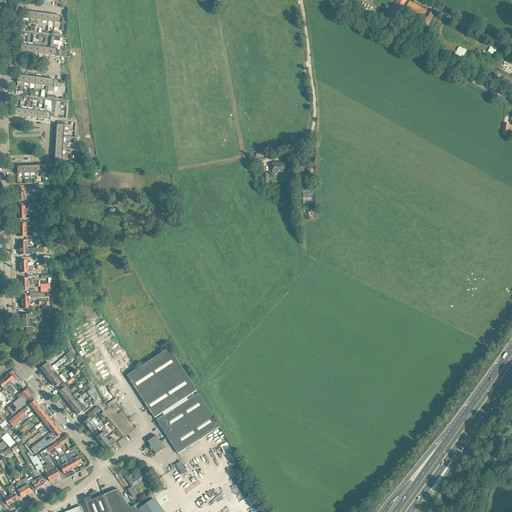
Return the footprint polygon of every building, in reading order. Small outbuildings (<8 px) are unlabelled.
[(407,0),(391,0),(393,1),(392,0),(395,0),(397,1),(384,25),(391,29),(402,8),(405,9),(406,8),(423,18),(411,40),(418,43),(434,13),(427,10),(427,11),(409,1),(409,3),(406,1),(407,0)] [(356,10),(368,16),(373,8),(362,1),(358,8),(357,8),(356,10)] [(30,19),(31,12),(24,11),(24,12),(23,18),(24,19),(23,21),(28,22),(28,24),(30,24),(31,19),(30,19)] [(372,11),(369,16),(379,22),(382,16),(372,11)] [(53,40),(55,40),(55,37),(51,36),(50,48),(51,48),(50,56),(57,57),(57,56),(56,56),(57,50),(58,50),(58,49),(58,45),(53,44),(53,40)] [(23,83),(24,76),(17,75),(18,75),(17,82),(16,82),(17,82),(16,86),(17,86),(21,87),(24,87),(24,86),(24,83),(23,83)] [(58,80),(48,79),(47,86),(48,87),(48,90),(48,91),(54,91),(54,87),(57,88),(58,80)] [(50,113),(47,112),(48,106),(44,105),(44,109),(43,112),(45,112),(44,119),(51,120),(50,120),(51,113),(50,113)] [(62,162),(62,158),(62,156),(66,156),(66,154),(65,154),(62,154),(62,155),(55,155),(54,162),(55,162),(55,161),(61,161),(61,162),(62,162)] [(273,172),(285,172),(285,163),(272,163),(273,172)] [(23,174),(23,166),(16,166),(16,167),(17,167),(17,173),(16,173),(16,174),(17,174),(22,174),(23,178),(25,178),(25,176),(25,174),(23,174)] [(308,189),(307,184),(311,183),(311,175),(313,175),(313,174),(313,169),(308,170),(308,175),(305,175),(305,176),(302,176),(303,198),(313,197),(313,190),(313,185),(310,185),(310,189),(308,189)] [(77,254),(85,253),(83,240),(75,242),(77,254)] [(44,256),(39,256),(40,259),(44,259),(44,266),(49,265),(49,255),(44,256)] [(48,278),(48,283),(51,283),(51,277),(49,277),(49,274),(41,275),(41,278),(48,278)] [(66,275),(60,276),(65,294),(71,292),(66,275)] [(46,284),(40,285),(40,287),(40,293),(46,292),(50,292),(50,284),(46,284)] [(46,311),(35,311),(36,315),(38,314),(46,314),(47,315),(47,320),(49,320),(50,320),(49,316),(49,314),(48,311),(46,311)] [(33,320),(22,321),(22,327),(25,327),(26,327),(27,333),(36,332),(36,333),(47,333),(47,328),(36,329),(36,326),(33,327),(33,320)] [(62,346),(68,353),(71,351),(72,350),(66,343),(62,346)] [(155,418),(184,399),(193,393),(197,390),(170,348),(127,375),(155,418)] [(68,353),(66,355),(69,360),(75,355),(71,351),(68,353)] [(44,373),(51,367),(48,362),(40,368),(44,373)] [(47,378),(55,371),(51,367),(44,373),(47,378)] [(92,381),(85,367),(82,369),(74,376),(75,377),(79,374),(83,371),(87,378),(89,383),(90,382),(92,381)] [(51,382),(59,376),(55,371),(47,378),(51,382)] [(12,372),(10,374),(9,373),(5,377),(11,383),(17,377),(12,372)] [(65,383),(63,381),(59,376),(51,382),(55,387),(57,385),(59,387),(65,383)] [(11,383),(5,377),(2,380),(13,393),(16,390),(10,384),(11,383)] [(14,394),(13,393),(2,380),(0,381),(0,385),(6,392),(7,390),(11,395),(11,394),(12,396),(14,394)] [(70,390),(68,388),(69,387),(69,385),(67,381),(65,383),(59,387),(61,390),(59,392),(62,396),(70,390)] [(93,388),(90,382),(89,383),(87,385),(89,388),(85,392),(86,393),(87,392),(93,388)] [(95,393),(93,388),(87,392),(91,396),(92,395),(95,393)] [(26,390),(21,394),(27,400),(31,396),(26,390)] [(71,397),(69,394),(72,392),(70,390),(62,396),(66,401),(71,397)] [(220,426),(209,410),(199,393),(194,396),(193,393),(184,399),(186,401),(156,420),(178,454),(182,451),(220,426)] [(27,400),(21,394),(22,395),(18,399),(23,404),(26,402),(27,400)] [(74,395),(71,397),(66,401),(70,406),(78,399),(74,395)] [(0,403),(2,405),(9,399),(5,396),(2,399),(0,396),(0,403)] [(23,404),(18,399),(13,404),(18,409),(23,404)] [(81,404),(78,399),(70,406),(74,410),(79,406),(81,404)] [(33,410),(39,406),(35,400),(29,404),(29,405),(28,406),(30,409),(32,408),(33,410)] [(18,409),(13,404),(7,409),(12,415),(18,409)] [(38,415),(43,411),(39,406),(33,410),(38,415)] [(83,411),(79,406),(74,410),(77,415),(83,411)] [(26,407),(8,421),(13,427),(27,416),(28,415),(25,412),(28,409),(26,407)] [(96,417),(94,415),(100,410),(97,407),(87,415),(89,418),(83,423),(87,428),(93,423),(91,420),(96,417)] [(42,421),(48,417),(43,411),(38,415),(42,421)] [(47,427),(52,422),(48,417),(42,421),(47,427)] [(51,432),(57,428),(52,422),(47,427),(51,432)] [(99,431),(104,427),(100,422),(96,425),(93,423),(87,428),(91,433),(97,428),(99,431)] [(32,433),(41,426),(39,424),(30,431),(32,433)] [(109,432),(104,427),(99,431),(102,433),(96,438),(100,443),(106,438),(104,436),(109,432)] [(56,438),(61,433),(57,428),(51,432),(56,438)] [(1,438),(10,447),(15,443),(7,433),(1,438)] [(165,449),(157,436),(148,441),(151,446),(150,447),(152,451),(153,450),(156,454),(165,449)] [(117,443),(113,439),(113,437),(108,441),(106,438),(100,443),(104,448),(110,444),(112,446),(117,443)] [(43,448),(48,443),(53,440),(51,438),(47,441),(46,440),(44,438),(35,445),(30,449),(35,454),(38,452),(38,451),(39,449),(43,448)] [(56,449),(54,445),(47,449),(50,454),(53,453),(52,451),(56,449)] [(9,448),(3,452),(3,453),(4,455),(5,457),(12,452),(9,448)] [(44,458),(50,455),(47,449),(40,453),(43,459),(46,464),(49,462),(46,458),(45,459),(44,458)] [(75,450),(72,451),(76,457),(74,458),(78,466),(82,463),(78,456),(80,455),(78,452),(77,453),(75,450)] [(78,466),(74,458),(72,459),(69,453),(66,455),(69,461),(68,461),(70,465),(71,465),(73,468),(78,466)] [(40,469),(34,458),(33,458),(32,455),(29,457),(31,460),(37,471),(40,469)] [(73,469),(70,465),(68,461),(65,455),(61,458),(64,464),(68,471),(73,469)] [(34,458),(40,469),(40,470),(43,468),(36,456),(33,458),(34,458)] [(68,471),(64,464),(61,458),(56,460),(61,469),(64,474),(68,471)] [(181,461),(176,465),(182,475),(190,470),(188,467),(186,469),(181,461)] [(59,476),(55,469),(54,466),(51,467),(49,463),(46,464),(55,479),(59,476)] [(33,474),(31,470),(29,465),(28,466),(27,464),(21,468),(24,474),(28,472),(31,477),(34,481),(31,482),(36,490),(40,487),(33,474)] [(55,479),(46,464),(45,465),(45,466),(44,467),(48,473),(46,474),(50,482),(55,479)] [(45,484),(43,480),(40,474),(38,474),(36,472),(34,469),(31,470),(33,474),(40,487),(45,484)] [(132,497),(137,494),(137,495),(134,490),(147,482),(140,471),(136,473),(137,474),(133,476),(130,472),(125,476),(132,487),(128,489),(132,497)] [(27,485),(29,484),(26,478),(20,481),(16,474),(15,475),(18,480),(19,482),(26,495),(31,492),(27,485)] [(26,495),(19,482),(18,480),(16,482),(16,483),(17,485),(15,486),(21,498),(26,495)] [(17,495),(15,491),(11,485),(8,487),(9,489),(8,490),(11,495),(8,496),(12,503),(17,500),(15,496),(17,495)] [(118,489),(103,495),(109,511),(139,511),(137,509),(134,505),(130,508),(118,489)] [(90,497),(83,499),(88,511),(109,511),(103,495),(98,497),(96,492),(95,492),(94,491),(95,490),(89,495),(90,497)] [(12,503),(8,496),(6,497),(5,495),(6,494),(5,492),(2,493),(1,492),(0,493),(5,501),(7,505),(12,503)] [(141,501),(134,505),(137,509),(139,511),(161,511),(158,508),(152,499),(144,505),(141,501)]
